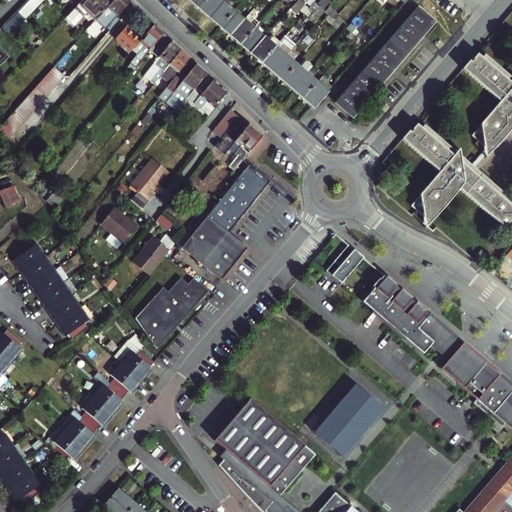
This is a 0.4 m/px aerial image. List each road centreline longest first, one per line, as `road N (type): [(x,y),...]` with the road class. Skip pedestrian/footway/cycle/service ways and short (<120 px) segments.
road 1 (residential): [(162,402),(324,208)]
road 2 (residential): [(145,0),(322,169)]
road 3 (residential): [(353,174),(489,13)]
road 4 (residential): [(353,201),(511,311)]
road 5 (residential): [(63,511),(162,402)]
road 6 (residential): [(235,511),(162,402)]
